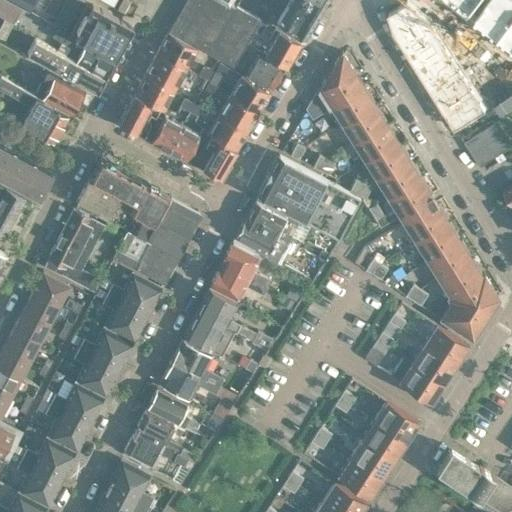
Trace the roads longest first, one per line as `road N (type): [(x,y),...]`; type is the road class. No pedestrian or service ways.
road 1 (residential): [(226,203),(67,511)]
road 2 (residential): [(511,255),(355,0)]
road 3 (residential): [(382,511),(511,311)]
road 4 (residential): [(350,0),(226,203)]
road 5 (residential): [(0,304),(91,127)]
road 6 (residential): [(226,203),(91,127)]
road 7 (residential): [(91,127),(163,0)]
